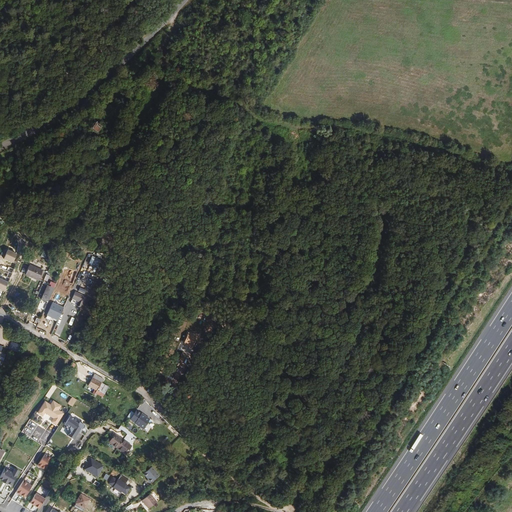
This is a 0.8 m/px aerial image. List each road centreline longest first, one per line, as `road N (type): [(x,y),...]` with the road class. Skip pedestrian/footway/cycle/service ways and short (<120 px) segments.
road 1 (track): [(350,125),(383,222),(360,300),(334,314),(204,303),(157,373),(150,401)]
road 2 (unclassified): [(52,342),(141,390),(204,466),(284,507)]
road 3 (motorway): [(511,307),(376,511)]
road 4 (unclassified): [(0,146),(71,109),(187,0)]
road 5 (track): [(166,71),(134,144),(100,170),(36,195),(2,187)]
road 6 (motorway): [(402,511),(511,347)]
road 7 (track): [(258,307),(250,205),(293,187)]
